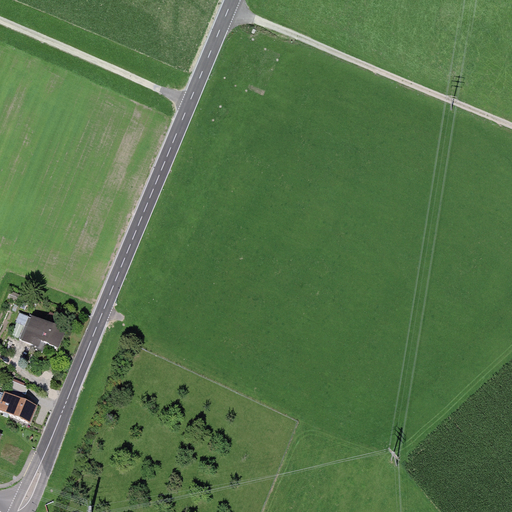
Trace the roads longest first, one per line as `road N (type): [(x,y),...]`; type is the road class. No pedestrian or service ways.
road 1 (tertiary): [(233,0),(22,511)]
road 2 (track): [(229,9),(511,126)]
road 3 (track): [(188,105),(0,23)]
